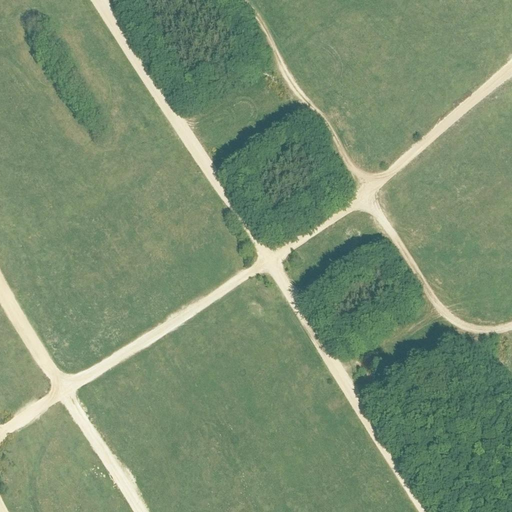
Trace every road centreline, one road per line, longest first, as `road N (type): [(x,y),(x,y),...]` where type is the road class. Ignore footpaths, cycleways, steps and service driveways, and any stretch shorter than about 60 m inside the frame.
road 1 (track): [(0,435),(345,209),(511,69)]
road 2 (track): [(426,511),(97,0)]
road 3 (track): [(0,287),(139,511)]
road 4 (track): [(371,189),(293,87),(241,0)]
road 5 (track): [(365,194),(443,312),(472,329),(511,326)]
